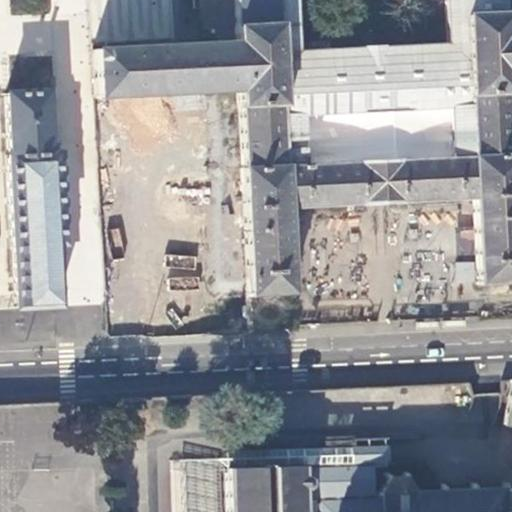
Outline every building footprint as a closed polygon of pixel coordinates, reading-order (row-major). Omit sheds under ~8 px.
[(95,101),(235,94),(241,185),(245,267),(247,296),(254,297),(292,295),(288,208),(357,205),(358,206),(380,205),(400,204),(400,202),(472,199),(475,285),(511,282),(511,143),(509,94),(511,94),(511,79),(511,78),(511,30),(507,30),(505,0),(235,0),(237,42),(93,49),(95,101)] [(64,248),(64,239),(62,200),(61,149),(53,149),(50,88),(4,91),(7,151),(5,152),(8,224),(13,224),(15,246),(17,306),(17,311),(58,308),(56,248),(64,248)] [(459,254),(473,253),(472,229),(459,230),(459,254)] [(169,254),(167,285),(196,287),(199,256),(169,254)] [(511,380),(510,380),(503,424),(511,425),(511,380)] [(378,511),(377,491),(373,492),(371,466),(383,467),(384,462),(386,462),(386,445),(383,445),(383,436),(263,438),(264,466),(223,468),(223,511),(378,511)] [(386,477),(377,491),(378,511),(509,511),(509,493),(511,492),(511,487),(509,488),(508,481),(504,482),(504,487),(477,487),(476,482),(471,482),(471,487),(445,488),(445,483),(440,483),(440,488),(415,490),(407,477),(409,474),(405,471),(403,475),(389,475),(386,471),(383,474),(386,477)]
